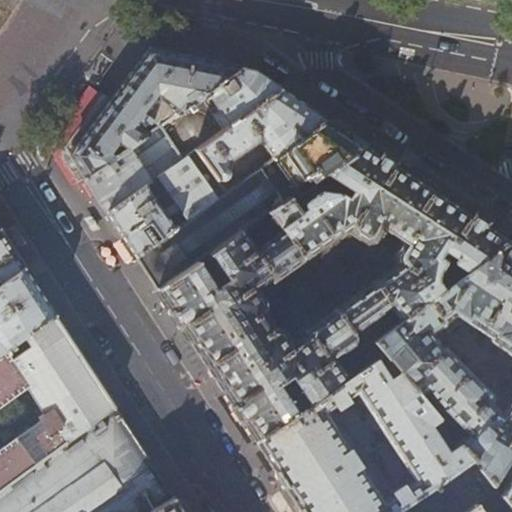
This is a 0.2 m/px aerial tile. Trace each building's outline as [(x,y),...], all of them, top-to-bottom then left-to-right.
[(172,21),(153,16),(150,29),(169,32),(172,21)] [(148,49),(110,101),(70,156),(76,165),(84,178),(148,134),(138,126),(143,120),(148,124),(153,119),(147,115),(158,99),(177,113),(241,68),(183,56),(148,49)] [(252,70),(241,68),(177,113),(159,125),(181,159),(186,155),(195,149),(280,88),(270,82),(252,70)] [(301,102),(280,88),(195,149),(217,180),(219,179),(220,179),(221,179),(222,179),(223,179),(224,179),(225,179),(226,178),(227,177),(228,176),(228,175),(228,174),(228,173),(228,172),(228,170),(227,169),(226,169),(227,162),(260,140),(273,159),(328,120),(301,102)] [(345,131),(328,120),(273,159),(268,163),(291,196),(322,174),(365,144),(345,131)] [(181,159),(159,125),(148,134),(84,178),(94,194),(119,231),(123,237),(135,256),(135,257),(217,199),(186,155),(181,159)] [(351,333),(389,306),(399,320),(510,239),(426,184),(365,144),(322,174),(349,191),(344,198),(339,194),(319,190),(302,202),(301,204),(301,206),(303,208),(297,213),(287,198),(268,212),(282,231),(254,249),(241,231),(157,290),(201,358),(255,441),(295,413),(282,392),(294,384),(308,405),(348,377),(334,356),(352,344),(353,340),(353,337),(351,333)] [(287,198),(291,196),(268,163),(225,193),(217,199),(135,257),(145,271),(157,290),(241,231),(268,212),(287,198)] [(0,283),(23,267),(5,238),(0,231),(0,283)] [(135,256),(123,237),(115,242),(128,261),(135,257),(135,256)] [(511,240),(510,239),(399,320),(371,340),(382,354),(396,371),(416,395),(425,388),(441,407),(467,434),(467,435),(456,443),(470,459),(471,461),(483,444),(490,449),(478,469),(489,483),(496,473),(511,448),(511,240)] [(0,352),(54,314),(47,303),(30,278),(23,267),(0,283),(0,352)] [(103,390),(70,339),(54,314),(0,352),(0,489),(113,406),(103,390)] [(386,378),(373,361),(348,377),(308,405),(295,413),(255,441),(259,447),(301,511),(390,511),(470,459),(456,443),(445,451),(427,426),(436,419),(433,415),(416,395),(396,371),(386,378)] [(131,433),(113,406),(0,489),(0,511),(151,511),(173,497),(156,471),(131,433)] [(511,448),(496,473),(508,480),(498,495),(507,504),(511,510),(511,448)] [(478,469),(471,461),(470,459),(390,511),(462,511),(494,490),(489,483),(478,469)] [(497,511),(507,504),(498,495),(494,490),(462,511),(497,511)] [(182,511),(173,497),(151,511),(182,511)]
